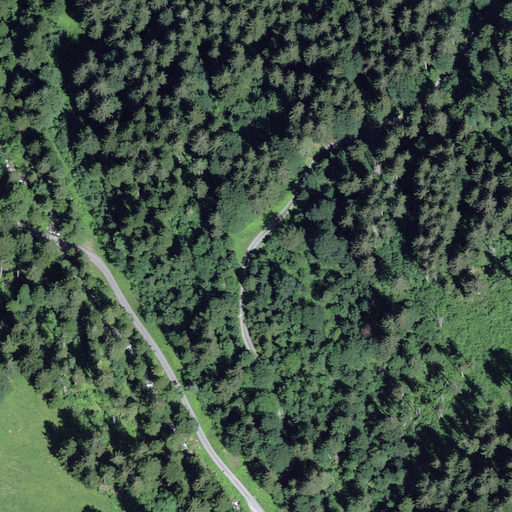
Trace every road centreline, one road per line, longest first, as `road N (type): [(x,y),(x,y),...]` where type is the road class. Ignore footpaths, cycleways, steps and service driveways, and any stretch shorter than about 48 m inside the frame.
road 1 (track): [(243,330),(246,246),(296,187),(442,96),(511,2)]
road 2 (unclassified): [(259,511),(210,451),(102,266),(24,224),(0,194)]
road 3 (track): [(243,330),(277,408),(286,511)]
